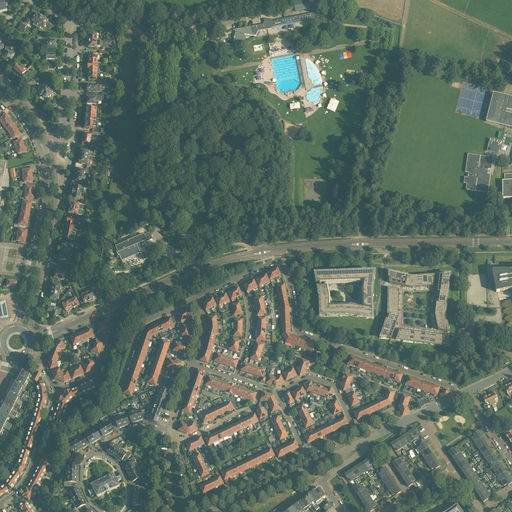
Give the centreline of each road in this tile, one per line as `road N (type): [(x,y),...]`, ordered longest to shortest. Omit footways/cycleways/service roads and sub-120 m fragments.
road 1 (track): [(359,244),(377,113),(408,0)]
road 2 (residential): [(277,259),(298,332),(457,396)]
road 3 (tertiary): [(276,249),(511,242)]
road 4 (track): [(157,233),(155,131),(137,115),(140,32)]
road 5 (tertiary): [(40,149),(46,191),(17,328)]
road 6 (residential): [(355,428),(335,387),(310,377),(292,384),(277,393),(304,452)]
road 7 (tertiary): [(105,308),(196,269),(259,253)]
road 8 (tertiary): [(26,333),(56,189)]
road 9 (residential): [(5,511),(2,501),(25,477),(55,391)]
road 10 (residential): [(177,441),(256,403),(261,388),(234,377)]
road 11 (residential): [(119,390),(141,324),(193,298)]
